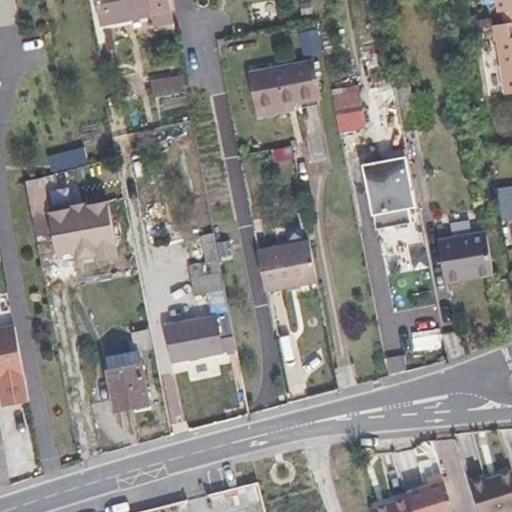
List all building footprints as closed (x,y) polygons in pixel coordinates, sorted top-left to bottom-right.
[(173,22),(168,0),(98,0),(103,25),(152,15),(154,26),(173,22)] [(421,3),(420,0),(390,0),(392,8),(421,3)] [(511,4),(503,6),(504,17),(511,16),(511,4)] [(511,89),(511,16),(504,17),(490,20),(502,91),(511,89)] [(310,61),(249,73),(256,109),(317,97),(310,61)] [(385,150),(406,148),(405,133),(415,132),(411,84),(378,88),(385,150)] [(359,109),(356,89),(330,94),(334,114),(359,109)] [(363,128),(359,109),(334,114),(338,133),(363,128)] [(48,157),(51,172),(75,168),(72,153),(48,157)] [(412,207),(403,158),(383,161),(364,165),(373,216),(412,207)] [(48,212),(43,178),(25,182),(37,239),(53,236),(48,212)] [(511,187),(495,191),(502,220),(511,217),(511,187)] [(107,201),(48,212),(53,236),(57,260),(115,250),(107,201)] [(495,273),(487,231),(463,236),(470,276),(472,275),(473,278),(495,273)] [(217,248),(215,234),(202,236),(204,250),(217,248)] [(470,276),(463,236),(437,241),(445,283),(462,280),(461,277),(470,276)] [(307,238),(258,248),(268,294),(317,284),(307,238)] [(221,264),(217,248),(204,250),(207,266),(221,264)] [(235,338),(221,264),(207,266),(189,269),(194,297),(208,295),(212,321),(166,330),(172,366),(225,356),(223,340),(235,338)] [(0,383),(27,379),(17,330),(0,332),(0,383)] [(151,356),(147,334),(131,338),(134,359),(140,358),(151,356)] [(238,353),(235,338),(223,340),(225,356),(238,353)] [(143,372),(140,358),(134,359),(107,365),(109,378),(143,372)] [(149,410),(143,372),(109,378),(116,416),(149,410)] [(450,485),(448,476),(434,481),(436,489),(450,485)] [(511,511),(511,476),(489,484),(488,479),(473,483),(481,511),(511,511)] [(300,480),(292,482),(294,488),(301,487),(300,480)] [(458,511),(450,485),(436,489),(428,491),(426,484),(406,489),(410,503),(412,511),(458,511)] [(412,511),(410,503),(379,511),(412,511)]
